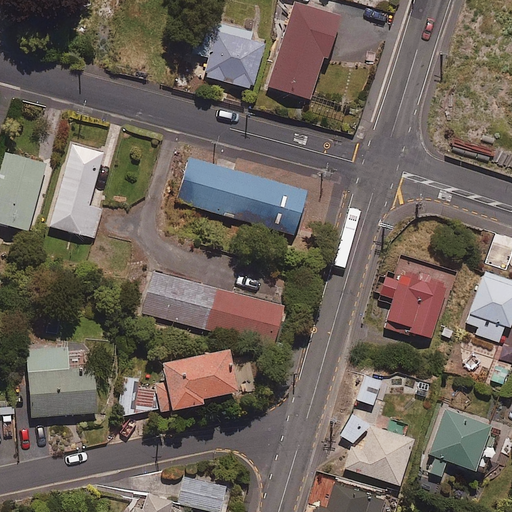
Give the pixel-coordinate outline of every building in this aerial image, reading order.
[(322,0),(293,0),(269,87),(312,99),(324,56),(327,57),(339,16),(319,10),(322,0)] [(251,31),(215,22),(201,75),(252,88),(264,43),(249,39),(251,31)] [(103,153),(71,144),(49,225),(94,238),(102,209),(88,205),(103,153)] [(46,164),(6,152),(0,172),(0,222),(26,231),(46,164)] [(306,188),(188,160),(178,203),(295,232),(306,188)] [(451,272),(405,258),(398,279),(385,276),(380,294),(394,298),(386,326),(431,339),(451,272)] [(283,305),(151,271),(141,311),(273,344),(283,305)] [(476,334),(500,342),(506,327),(510,329),(511,322),(511,281),(484,271),(467,322),(479,327),(476,334)] [(67,347),(26,350),(31,417),(96,412),(93,367),(68,369),(67,347)] [(139,386),(136,413),(160,409),(161,411),(204,404),(203,398),(237,392),(230,349),(160,361),(164,382),(139,386)] [(381,381),(365,375),(357,400),(373,405),(381,381)] [(136,413),(139,386),(139,379),(121,379),(118,416),(136,413)] [(492,425),(445,408),(428,456),(435,458),(430,472),(442,477),(448,461),(475,471),(492,425)] [(414,440),(370,426),(363,450),(351,447),(344,468),(399,485),(414,440)] [(219,511),(226,484),(185,476),(179,504),(217,511),(219,511)] [(380,511),(385,498),(329,482),(320,511),(380,511)] [(169,511),(172,502),(147,494),(143,507),(134,505),(131,511),(169,511)]
